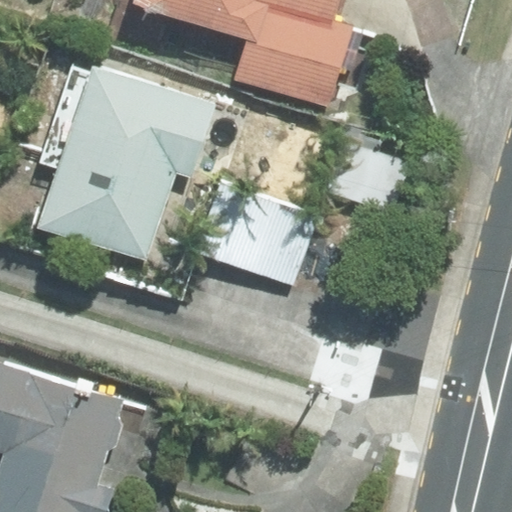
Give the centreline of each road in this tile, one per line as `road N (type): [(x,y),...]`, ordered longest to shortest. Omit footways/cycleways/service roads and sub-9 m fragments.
road 1 (unknown): [(0,289),(417,426)]
road 2 (secondary): [(461,511),(511,328)]
